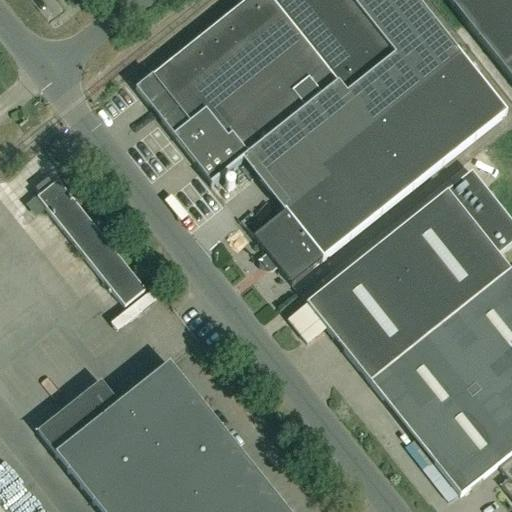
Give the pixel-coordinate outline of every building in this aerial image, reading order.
[(347,0),(250,0),(135,92),(225,204),(257,179),(243,162),(337,87),(346,98),(395,59),(347,0)] [(508,482),(501,488),(511,501),(511,0),(444,0),(454,11),(511,84),(511,276),(497,257),(511,244),(511,227),(470,176),(307,306),(370,385),(370,386),(460,499),(498,469),(508,482)] [(275,268),(277,271),(291,288),(506,117),(459,58),(317,172),(325,183),(253,240),(268,260),(268,261),(264,264),(270,271),(274,268),(275,268)] [(319,177),(313,181),(317,187),(323,182),(319,177)] [(37,201),(46,213),(124,310),(145,294),(58,184),(53,188),(48,181),(36,191),(41,197),(37,201)] [(284,511),(169,367),(119,408),(101,385),(38,435),(56,458),(55,458),(97,511),(284,511)]
